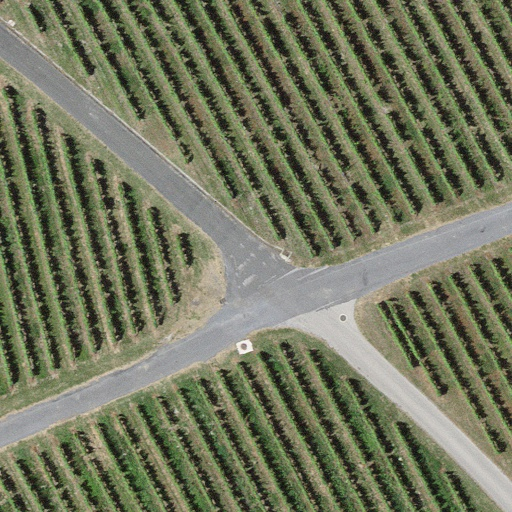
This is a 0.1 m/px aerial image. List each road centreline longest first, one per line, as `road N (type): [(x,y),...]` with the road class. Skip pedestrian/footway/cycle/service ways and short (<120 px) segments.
road 1 (track): [(511,506),(206,213),(0,38)]
road 2 (track): [(511,214),(0,434)]
